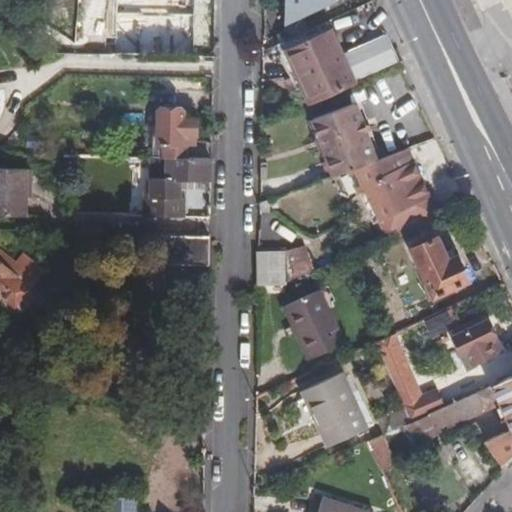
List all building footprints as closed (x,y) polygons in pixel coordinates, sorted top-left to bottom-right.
[(288,0),(283,27),(337,3),(335,0),(288,0)] [(274,48),(277,56),(331,31),(327,24),(274,48)] [(356,85),(331,31),(277,56),(294,92),(300,89),(308,107),(356,85)] [(209,88),(209,78),(183,77),(182,87),(209,88)] [(158,108),(156,143),(156,147),(162,147),(161,160),(209,161),(209,145),(193,144),(193,122),(181,122),(181,109),(158,108)] [(348,173),(377,163),(353,108),(312,126),(329,166),(334,179),(348,173)] [(151,142),(150,159),(161,160),(162,147),(156,147),(156,143),(151,142)] [(410,164),(405,153),(377,163),(348,173),(357,193),(365,191),(379,222),(386,238),(436,216),(412,163),(410,164)] [(135,159),(132,159),(131,169),(148,169),(148,159),(135,159)] [(148,159),(148,169),(148,193),(143,193),(143,216),(182,217),(182,189),(177,189),(177,183),(206,183),(209,183),(209,161),(161,160),(150,159),(148,159)] [(334,179),(329,166),(323,169),(328,181),(334,179)] [(259,168),(259,186),(266,186),(267,168),(259,168)] [(0,218),(21,220),(21,198),(22,190),(26,190),(27,172),(0,171),(0,218)] [(365,191),(357,193),(372,225),(379,222),(365,191)] [(266,214),(267,203),(258,206),(258,214),(266,214)] [(207,239),(158,237),(158,262),(173,262),(173,267),(194,267),(194,262),(206,262),(207,239)] [(411,252),(433,299),(468,283),(457,259),(447,263),(437,240),(411,252)] [(278,252),(278,286),(280,286),(309,273),(298,247),(278,251),(278,252)] [(278,252),(256,254),(257,287),(278,286),(278,252)] [(0,297),(21,271),(14,265),(3,256),(0,254),(0,297)] [(22,255),(14,265),(21,271),(0,297),(0,298),(12,307),(42,270),(22,255)] [(287,325),(290,332),(303,361),(338,345),(314,292),(280,308),(287,325)] [(496,354),(490,343),(495,341),(486,323),(457,337),(466,355),(471,352),(475,364),(496,354)] [(285,334),(290,332),(287,325),(281,327),(285,334)] [(375,342),(387,337),(383,329),(366,337),(370,345),(375,342)] [(299,392),(323,448),(367,429),(342,372),(299,392)] [(511,377),(426,416),(434,433),(499,405),(505,418),(510,430),(503,433),(484,443),(503,470),(511,460),(511,377)] [(510,430),(505,418),(498,421),(503,433),(510,430)] [(393,462),(381,435),(362,444),(375,470),(393,462)] [(134,511),(135,500),(98,500),(98,511),(134,511)] [(355,511),(318,501),(314,511),(355,511)]
